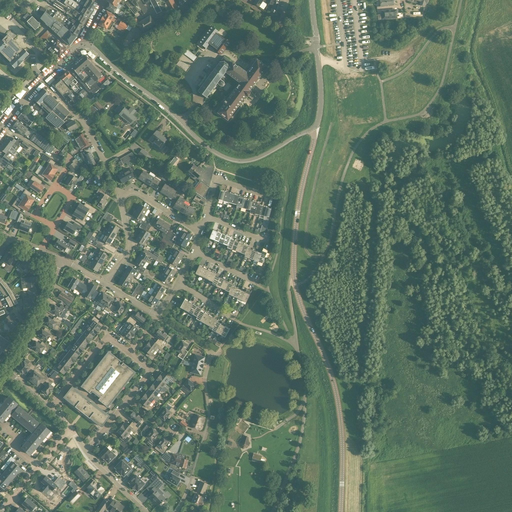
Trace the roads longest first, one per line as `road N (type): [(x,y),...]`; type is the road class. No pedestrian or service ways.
road 1 (tertiary): [(340,511),(338,404),(293,272),(312,129)]
road 2 (tertiary): [(84,45),(220,155),(255,158),(312,129)]
road 3 (residential): [(120,192),(88,129),(42,78)]
road 4 (tertiary): [(312,129),(320,87),(311,0)]
road 5 (residential): [(8,368),(62,260)]
